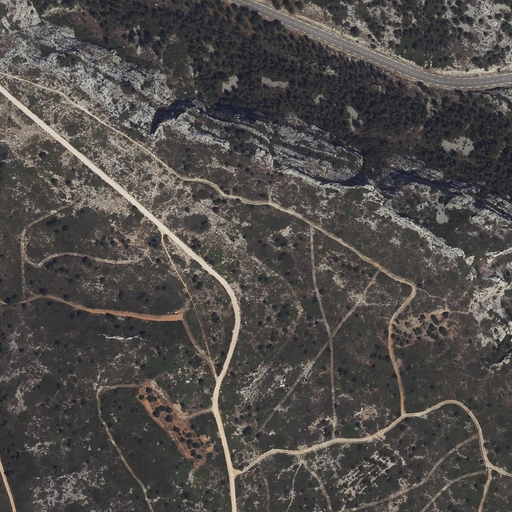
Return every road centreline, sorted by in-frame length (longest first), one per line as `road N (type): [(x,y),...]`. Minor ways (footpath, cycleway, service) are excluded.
road 1 (track): [(0,87),(223,279),(236,307),(235,333),(215,407),(234,511)]
road 2 (tertiary): [(238,0),(434,79),(511,78)]
